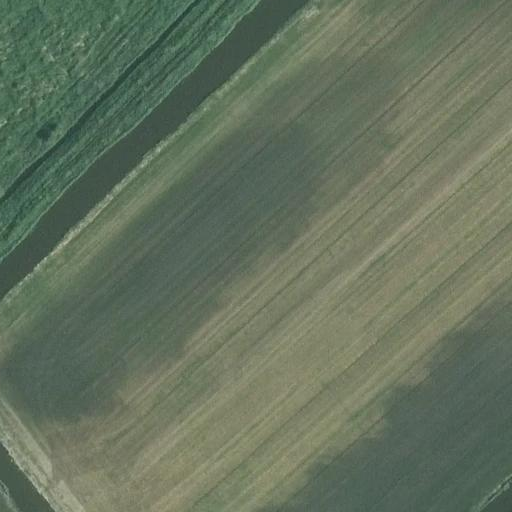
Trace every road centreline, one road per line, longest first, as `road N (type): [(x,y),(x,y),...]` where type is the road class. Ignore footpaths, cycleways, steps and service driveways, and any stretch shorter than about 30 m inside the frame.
road 1 (track): [(0,353),(159,214)]
road 2 (track): [(0,406),(77,511)]
